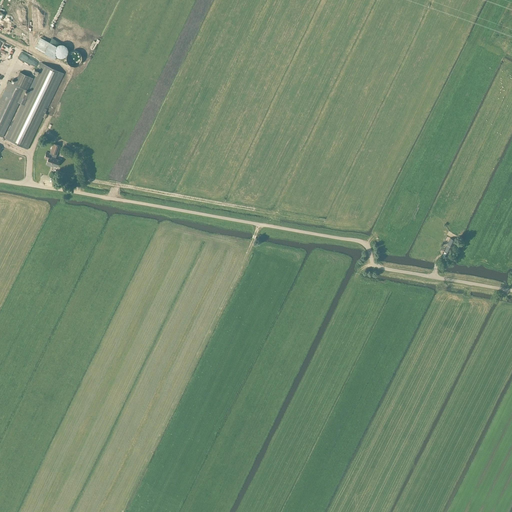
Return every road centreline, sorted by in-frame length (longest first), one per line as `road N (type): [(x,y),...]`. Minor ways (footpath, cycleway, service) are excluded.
road 1 (unclassified): [(511,290),(379,267),(360,241),(0,180)]
road 2 (track): [(275,227),(277,214),(86,179),(79,150),(42,131),(69,69),(0,36)]
